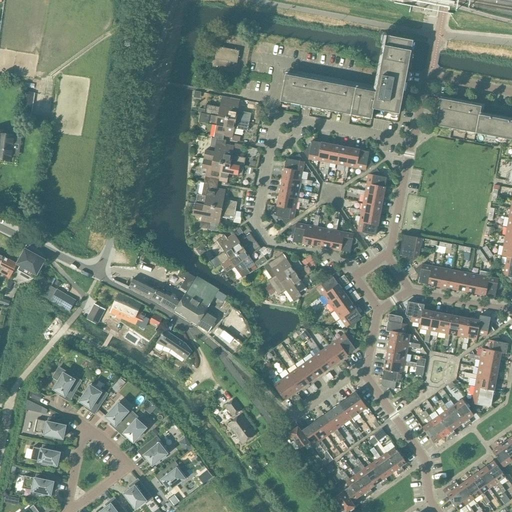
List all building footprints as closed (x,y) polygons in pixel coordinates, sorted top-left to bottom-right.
[(399,113),(408,69),(413,40),(387,35),(376,91),(285,74),(280,101),(372,118),(374,108),(399,113)] [(237,63),(239,51),(217,46),(215,59),(237,63)] [(24,91),(20,123),(49,128),(50,117),(32,115),(35,93),(24,91)] [(227,118),(230,100),(221,98),(220,107),(206,105),(205,114),(209,115),(209,114),(227,118)] [(435,125),(452,128),(511,139),(511,175),(511,181),(511,120),(480,114),(481,106),(440,98),(435,125)] [(230,100),(227,118),(249,122),(251,113),(238,111),(239,102),(230,100)] [(205,114),(201,113),(199,122),(216,125),(214,138),(226,141),(226,140),(223,140),(224,136),(227,118),(209,114),(209,115),(205,114)] [(249,122),(227,118),(224,136),(233,138),(234,129),(248,131),(249,122)] [(7,131),(0,130),(0,159),(11,161),(15,135),(6,134),(7,131)] [(204,159),(222,162),(225,144),(225,145),(226,141),(214,138),(212,138),(210,151),(205,150),(204,159)] [(318,161),(322,143),(312,141),(310,148),(308,148),(303,151),(308,159),(318,161)] [(331,144),(322,143),(318,161),(325,162),(324,168),(329,169),(330,163),(328,162),(331,144)] [(222,162),(244,167),(246,158),(232,155),(234,146),(225,145),(225,144),(222,162)] [(340,146),(331,144),(328,162),(330,163),(337,164),(340,146)] [(337,164),(344,166),(343,171),(348,172),(349,166),(346,166),(350,148),(340,146),(337,164)] [(359,150),(350,148),(346,166),(349,166),(356,168),(359,150)] [(366,170),(373,165),(373,164),(370,160),(368,159),(369,152),(359,150),(356,168),(366,170)] [(284,168),(302,172),(304,162),(299,154),(294,157),(294,160),(286,158),(284,168)] [(204,182),(218,185),(218,181),(218,180),(222,162),(204,159),(199,158),(199,163),(203,163),(202,168),(207,169),(204,182)] [(244,167),(222,162),(218,180),(218,181),(227,182),(229,173),(242,176),(244,167)] [(302,172),(284,168),(282,178),(300,181),(301,179),(302,172)] [(367,184),(385,187),(387,177),(379,176),(380,174),(376,169),(369,174),(367,184)] [(299,190),(300,183),(306,184),(307,180),(301,179),(300,181),(282,178),(281,187),(299,190)] [(218,185),(204,182),(201,195),(197,194),(195,203),(213,206),(217,188),(217,189),(218,185)] [(367,184),(365,191),(360,190),(359,194),(365,195),(365,193),(383,197),(385,187),(367,184)] [(299,190),(281,187),(279,196),(297,200),(297,198),(299,190)] [(213,206),(235,211),(237,202),(224,199),(226,190),(217,189),(217,188),(213,206)] [(381,206),(383,197),(365,193),(365,195),(363,203),(381,206)] [(295,209),(296,202),(302,203),(303,199),(297,198),(297,200),(279,196),(277,206),(295,209)] [(213,206),(195,203),(193,212),(202,214),(200,227),(209,229),(209,230),(218,232),(219,226),(210,224),(213,206)] [(363,203),(362,210),(356,209),(355,213),(361,214),(361,212),(379,215),(381,206),(363,203)] [(235,211),(213,206),(210,224),(219,226),(220,217),(234,220),(235,211)] [(295,209),(277,206),(275,216),(283,217),(282,219),(286,224),(293,219),(295,209)] [(378,225),(379,215),(361,212),(361,214),(360,221),(378,225)] [(312,245),(321,247),(325,229),(318,227),(319,222),(314,221),(313,227),(315,227),(312,245)] [(378,225),(360,221),(358,231),(363,239),(368,236),(368,233),(376,235),(378,225)] [(303,243),(306,225),(296,223),(288,229),(292,233),(294,234),(293,241),(303,243)] [(344,232),(337,231),(338,225),(333,224),(332,230),(334,231),(331,249),(340,250),(344,232)] [(303,243),(312,245),(315,227),(313,227),(306,225),(303,243)] [(321,247),(331,249),(334,231),(332,230),(325,229),(321,247)] [(359,242),(354,234),(344,232),(340,250),(350,252),(352,245),(354,245),(359,242)] [(237,254),(256,241),(251,234),(239,241),(234,234),(227,239),(237,254)] [(222,264),(237,254),(227,239),(224,235),(217,240),(224,252),(217,257),(222,264)] [(421,238),(403,235),(401,245),(419,248),(421,238)] [(256,241),(237,254),(247,269),(248,269),(250,267),(253,271),(257,269),(254,264),(255,264),(250,256),(261,249),(256,241)] [(419,248),(401,245),(400,255),(407,256),(407,258),(410,263),(418,258),(419,248)] [(201,246),(196,249),(200,255),(205,252),(201,246)] [(511,247),(504,246),(502,256),(507,257),(507,256),(511,257),(511,247)] [(44,260),(25,249),(17,263),(20,265),(17,270),(22,272),(20,275),(29,279),(30,277),(32,278),(34,273),(37,274),(44,260)] [(237,254),(222,264),(227,272),(235,267),(242,278),(250,273),(248,269),(247,269),(237,254)] [(276,259),(288,278),(304,267),(303,267),(300,263),(298,260),(291,265),(283,254),(276,259)] [(310,256),(300,263),(303,267),(307,264),(310,268),(315,264),(310,256)] [(1,271),(0,272),(8,276),(7,278),(9,279),(17,263),(4,257),(0,263),(0,264),(4,266),(1,271)] [(288,278),(276,259),(264,267),(272,278),(268,280),(271,284),(265,288),(268,292),(288,278)] [(307,264),(303,267),(304,267),(288,278),(299,293),(306,288),(301,280),(308,275),(311,278),(315,276),(310,268),(307,264)] [(428,284),(432,266),(422,264),(414,270),(418,275),(420,275),(418,282),(428,284)] [(441,268),(432,266),(428,284),(438,286),(441,268)] [(451,270),(441,268),(438,286),(447,288),(451,270)] [(180,301),(174,311),(197,325),(197,324),(209,331),(217,318),(206,311),(212,301),(216,295),(218,297),(221,292),(218,291),(219,290),(181,269),(176,277),(184,281),(186,279),(192,283),(189,287),(180,301)] [(460,272),(451,270),(447,288),(457,290),(460,272)] [(470,273),(460,272),(457,290),(466,292),(470,273)] [(479,275),(470,273),(466,292),(476,293),(479,275)] [(476,293),(485,295),(488,277),(479,275),(476,293)] [(324,295),(339,284),(333,276),(318,287),(324,295)] [(488,277),(485,295),(495,297),(496,290),(499,290),(504,287),(498,279),(488,277)] [(288,278),(268,292),(270,295),(276,292),(278,296),(286,290),(294,302),(301,296),(299,293),(288,278)] [(174,311),(180,301),(167,293),(166,290),(160,287),(157,287),(156,290),(154,289),(134,279),(129,287),(149,297),(161,303),(174,311)] [(324,295),(329,303),(344,292),(339,284),(324,295)] [(52,286),(46,297),(61,306),(70,311),(74,304),(76,301),(52,286)] [(329,303),(335,311),(350,300),(344,292),(329,303)] [(140,326),(143,327),(142,329),(153,338),(157,332),(156,330),(157,327),(163,318),(154,313),(150,320),(144,317),(146,315),(138,311),(140,306),(129,300),(118,295),(110,313),(140,326)] [(335,311),(340,319),(355,308),(350,300),(335,311)] [(410,321),(420,323),(423,310),(424,304),(414,302),(407,301),(405,314),(410,321)] [(95,304),(87,318),(97,324),(105,309),(95,304)] [(355,308),(340,319),(346,327),(355,328),(356,322),(355,320),(361,316),(355,308)] [(432,311),(423,310),(420,323),(419,328),(426,330),(425,336),(430,336),(431,331),(429,330),(432,311)] [(442,313),(432,311),(429,330),(431,331),(438,332),(442,313)] [(449,340),(450,334),(448,334),(451,315),(442,313),(438,332),(445,333),(444,339),(449,340)] [(406,324),(401,316),(389,314),(388,320),(386,331),(391,332),(391,331),(404,334),(405,333),(406,324)] [(461,317),(451,315),(448,334),(450,334),(457,336),(461,317)] [(487,336),(494,331),(491,326),(489,325),(490,317),(480,315),(479,320),(477,334),(487,336)] [(464,337),(463,343),(467,344),(469,338),(466,338),(470,319),(461,317),(457,336),(464,337)] [(479,320),(470,319),(466,338),(469,338),(476,339),(477,334),(479,320)] [(192,351),(185,344),(165,330),(156,342),(171,348),(187,359),(192,351)] [(389,341),(408,344),(408,342),(410,334),(405,333),(404,334),(391,331),(391,332),(389,341)] [(337,340),(347,355),(355,349),(351,343),(353,342),(354,336),(345,334),(337,340)] [(497,335),(489,340),(487,349),(487,350),(501,352),(501,353),(506,354),(508,343),(500,342),(500,339),(497,335)] [(329,346),(339,361),(347,355),(337,340),(329,346)] [(389,341),(387,350),(406,354),(408,346),(413,348),(414,343),(408,342),(408,344),(389,341)] [(329,346),(321,351),(332,366),(339,361),(329,346)] [(499,362),(501,353),(501,352),(487,350),(487,349),(482,348),(481,356),(475,355),(474,359),(480,360),(480,358),(499,362)] [(404,363),(405,361),(406,354),(387,350),(386,360),(404,363)] [(321,351),(313,357),(324,372),(332,366),(321,351)] [(313,357),(305,362),(316,377),(324,372),(313,357)] [(497,371),(499,362),(480,358),(480,360),(478,367),(497,371)] [(386,360),(384,369),(403,373),(404,365),(410,367),(411,362),(405,361),(404,363),(386,360)] [(305,362),(298,368),(308,383),(316,377),(305,362)] [(69,401),(81,381),(75,377),(74,379),(64,373),(65,371),(59,367),(52,378),(58,381),(54,389),(64,395),(63,397),(69,401)] [(470,378),(476,379),(477,377),(496,380),(497,371),(478,367),(477,375),(471,374),(470,378)] [(290,373),(300,388),(308,383),(298,368),(290,373)] [(399,390),(403,373),(384,369),(381,384),(383,386),(399,390)] [(290,373),(282,379),(293,394),(300,388),(290,373)] [(476,379),(475,386),(494,390),(496,380),(477,377),(476,379)] [(293,394),(282,379),(274,385),(284,400),(293,394)] [(107,394),(91,383),(80,401),(90,407),(89,410),(95,413),(107,394)] [(494,390),(475,386),(472,403),(489,407),(491,405),(494,390)] [(43,394),(34,391),(32,390),(29,396),(31,397),(31,398),(39,402),(43,394)] [(347,398),(358,413),(367,408),(356,392),(347,398)] [(347,398),(340,403),(351,419),(353,418),(358,413),(347,398)] [(242,409),(234,399),(225,405),(233,416),(242,409)] [(454,405),(468,425),(471,423),(468,418),(473,415),(462,399),(454,405)] [(148,400),(142,406),(150,413),(156,406),(148,400)] [(118,431),(134,414),(129,409),(127,411),(118,403),(106,416),(115,425),(113,426),(118,431)] [(340,403),(332,409),(343,425),(349,421),(352,425),(356,422),(353,418),(351,419),(340,403)] [(454,405),(448,409),(445,404),(441,407),(444,412),(446,411),(457,426),(462,423),(465,427),(468,425),(454,405)] [(332,409),(324,414),(335,430),(337,429),(343,425),(332,409)] [(446,411),(444,412),(438,416),(453,436),(456,434),(453,430),(457,426),(446,411)] [(134,414),(118,431),(123,435),(125,433),(134,442),(148,426),(134,414)] [(324,414),(316,420),(327,436),(333,431),(337,436),(340,434),(337,429),(335,430),(324,414)] [(255,434),(241,415),(229,424),(243,443),(255,434)] [(425,418),(429,423),(431,422),(442,437),(447,434),(450,438),(453,436),(438,416),(433,420),(429,416),(425,418)] [(50,422),(37,419),(34,432),(46,435),(46,437),(53,438),(53,436),(63,438),(64,432),(67,433),(68,426),(54,423),(55,420),(50,419),(50,422)] [(316,420),(308,425),(319,441),(321,440),(327,436),(316,420)] [(442,437),(431,422),(429,423),(422,427),(434,443),(442,437)] [(308,425),(301,431),(309,442),(308,443),(311,447),(318,443),(321,447),(325,445),(321,440),(319,441),(308,425)] [(301,431),(298,426),(289,432),(300,448),(308,443),(309,442),(301,431)] [(378,441),(386,435),(382,428),(374,434),(378,441)] [(143,457),(145,455),(152,465),(169,452),(157,437),(139,452),(143,457)] [(511,461),(511,460),(511,445),(508,440),(500,445),(511,461)] [(509,462),(511,465),(511,460),(511,461),(500,445),(492,451),(503,467),(509,462)] [(44,449),(33,447),(31,459),(40,462),(40,464),(47,465),(47,463),(57,465),(58,459),(61,460),(63,453),(48,450),(49,447),(44,446),(44,449)] [(387,453),(401,473),(404,471),(401,466),(406,463),(395,447),(387,453)] [(387,453),(381,457),(377,452),(374,455),(377,460),(379,458),(390,474),(395,471),(398,475),(401,473),(387,453)] [(377,460),(371,464),(385,484),(388,482),(385,477),(390,474),(379,458),(377,460)] [(486,467),(497,482),(499,481),(505,476),(494,461),(486,467)] [(162,480),(169,490),(186,477),(175,462),(156,476),(160,482),(162,480)] [(371,464),(365,468),(362,463),(358,466),(361,471),(363,470),(374,485),(379,482),(382,486),(385,484),(371,464)] [(486,467),(478,472),(489,488),(495,484),(499,488),(502,486),(499,481),(497,482),(486,467)] [(361,471),(355,475),(370,495),(373,493),(370,488),(374,485),(363,470),(361,471)] [(489,488),(478,472),(470,478),(481,493),(483,492),(489,488)] [(37,478),(25,476),(22,488),(34,491),(34,493),(41,494),(41,492),(51,495),(52,489),(55,489),(56,483),(42,479),(43,476),(38,475),(37,478)] [(342,477),(346,482),(347,481),(359,496),(363,493),(367,497),(370,495),(355,475),(349,479),(346,475),(342,477)] [(470,478),(462,483),(473,499),(479,495),(483,499),(487,497),(483,492),(481,493),(470,478)] [(138,480),(132,484),(134,486),(124,494),(136,508),(145,501),(146,503),(152,498),(138,480)] [(347,481),(346,482),(339,487),(342,491),(343,491),(354,506),(357,504),(354,500),(359,496),(347,481)] [(462,483),(458,486),(455,482),(451,484),(466,504),(467,503),(473,499),(462,483)] [(471,508),(467,503),(466,504),(451,484),(448,487),(451,492),(446,495),(457,510),(464,506),(467,511),(471,508)] [(335,496),(345,511),(346,511),(354,506),(343,491),(342,491),(335,496)] [(101,511),(100,511),(124,511),(114,498),(109,502),(110,504),(101,511)]
